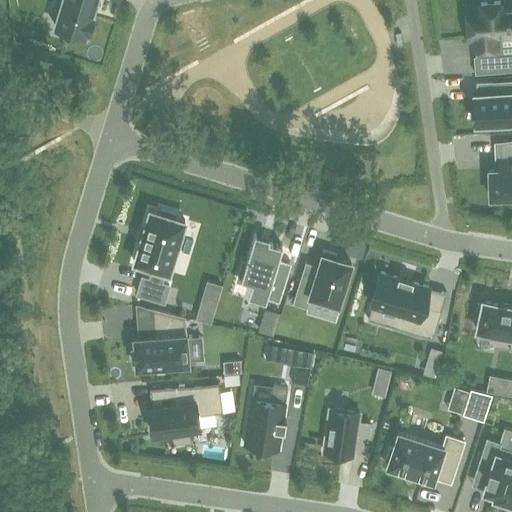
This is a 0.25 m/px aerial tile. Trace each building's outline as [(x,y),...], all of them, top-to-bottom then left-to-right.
[(62,0),(55,25),(67,29),(66,33),(80,37),(81,33),(85,34),(86,31),(88,32),(93,15),(91,14),(95,0),(62,0)] [(473,55),(474,73),(511,70),(511,52),(497,53),(497,46),(497,35),(511,34),(511,10),(500,11),(499,1),(493,1),(493,3),(486,3),(486,2),(480,2),(480,6),(466,7),(468,37),(472,37),(472,48),(474,48),(475,55),(473,55)] [(474,93),(475,123),(511,121),(511,79),(498,80),(498,92),(474,93)] [(511,141),(500,142),(501,156),(498,156),(498,168),(489,168),(490,197),(511,195),(511,141)] [(167,241),(161,260),(179,266),(176,278),(168,275),(162,292),(189,301),(195,284),(187,281),(191,270),(194,271),(211,220),(202,217),(203,213),(188,208),(187,212),(177,209),(171,228),(169,228),(166,240),(167,241)] [(236,244),(230,264),(258,273),(254,286),(267,291),(279,252),(270,249),(276,233),(247,223),(240,245),(236,244)] [(337,253),(323,249),(314,279),(301,275),(292,302),(307,307),(310,296),(338,304),(351,262),(336,257),(337,253)] [(379,270),(369,303),(396,312),(391,327),(430,339),(439,311),(420,305),(427,286),(379,270)] [(470,298),(467,311),(471,312),(468,324),(503,332),(500,345),(511,348),(511,303),(504,302),(504,301),(493,298),(493,299),(475,295),(474,299),(470,298)] [(200,302),(195,318),(210,322),(216,306),(200,302)] [(185,316),(152,308),(154,336),(134,337),(135,346),(132,346),(133,358),(136,358),(137,367),(188,363),(185,316)] [(262,317),(258,329),(274,334),(277,322),(262,317)] [(296,363),(293,380),(306,382),(312,350),(285,346),(283,361),(296,363)] [(431,346),(428,359),(439,362),(443,349),(431,346)] [(223,360),(224,373),(242,371),(240,358),(223,360)] [(377,366),(375,376),(388,379),(392,369),(377,366)] [(511,377),(503,376),(501,393),(511,394),(511,377)] [(285,389),(271,387),(268,402),(255,400),(252,417),(246,416),(241,445),(276,451),(279,432),(281,432),(283,422),(280,422),(285,389)] [(483,419),(492,393),(471,387),(462,413),(483,419)] [(226,390),(157,391),(158,409),(154,409),(155,437),(203,434),(202,421),(227,420),(226,390)] [(343,417),(313,413),(307,456),(336,461),(340,438),(352,440),(353,428),(342,427),(343,417)] [(452,477),(464,440),(446,434),(442,445),(398,431),(393,446),(389,445),(385,460),(388,461),(387,465),(433,480),(435,471),(452,477)] [(484,438),(475,470),(488,474),(483,492),(495,495),(494,498),(497,499),(496,503),(509,506),(511,503),(511,502),(511,449),(498,446),(499,442),(484,438)]
